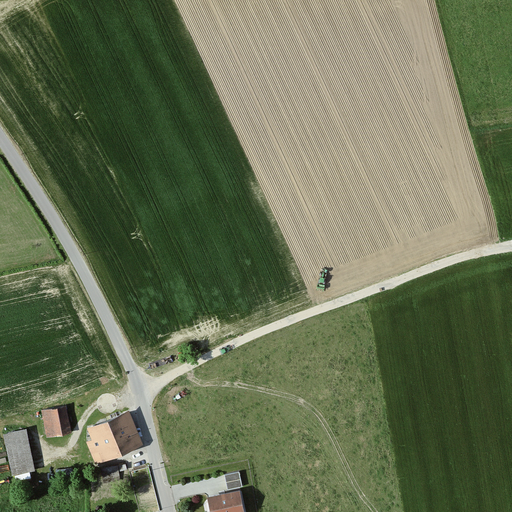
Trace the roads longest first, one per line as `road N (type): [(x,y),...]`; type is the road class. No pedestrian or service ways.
road 1 (unclassified): [(166,511),(140,393),(99,302),(0,136)]
road 2 (track): [(140,393),(236,342),(511,246)]
road 3 (track): [(140,393),(93,402),(64,456),(51,458),(26,423),(0,425)]
